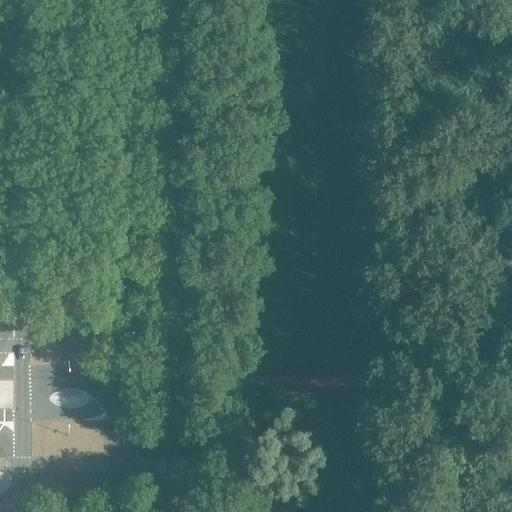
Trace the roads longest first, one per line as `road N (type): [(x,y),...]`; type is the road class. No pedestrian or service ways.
road 1 (secondary): [(124,392),(125,0)]
road 2 (secondary): [(25,0),(21,372)]
road 3 (tertiary): [(123,511),(124,392)]
